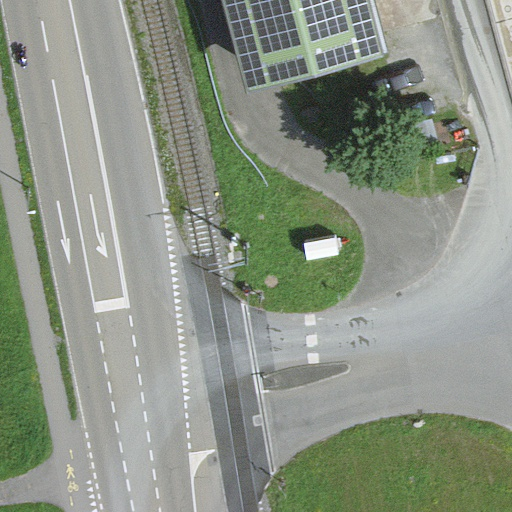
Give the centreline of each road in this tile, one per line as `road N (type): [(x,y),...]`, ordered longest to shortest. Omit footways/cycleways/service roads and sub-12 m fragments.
road 1 (primary): [(143,397),(69,0)]
road 2 (unclassified): [(143,397),(484,335),(511,343)]
road 3 (track): [(0,492),(154,464)]
